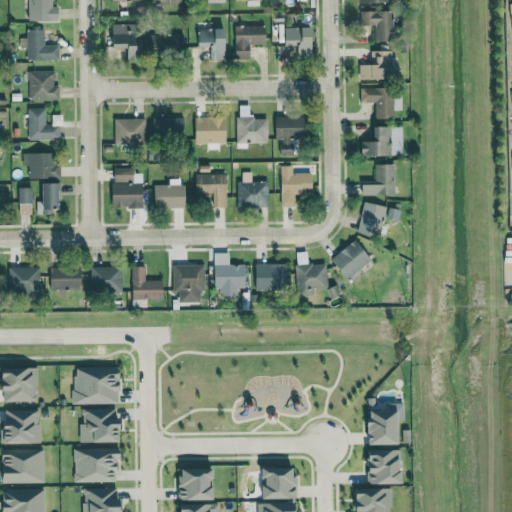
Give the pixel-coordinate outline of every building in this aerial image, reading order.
[(49,0),(24,0),(25,19),(53,19),(53,5),(49,5),(49,0)] [(357,25),(371,24),(371,39),(391,39),(390,10),(357,10),(357,25)] [(138,50),(139,34),(127,33),(127,24),(107,23),(106,49),(138,50)] [(245,58),(245,44),(261,43),(260,25),(229,25),(230,58),(245,58)] [(277,27),(278,46),(290,45),(290,55),(307,54),(306,26),(277,27)] [(55,44),(41,44),(41,29),(24,28),(24,37),(17,37),(17,47),(25,47),(25,59),(55,59),(55,44)] [(223,28),(193,28),(193,47),(205,47),(205,59),(223,58),(223,28)] [(180,33),(158,34),(159,49),(181,49),(180,33)] [(355,63),(356,77),(388,77),(388,50),(369,50),(369,63),(355,63)] [(27,100),(57,99),(56,85),(51,85),(51,70),(26,71),(27,100)] [(390,118),(390,110),(400,109),(399,94),(380,94),(380,87),(356,87),(357,101),(371,101),(371,118),(390,118)] [(43,108),(25,108),(25,138),(58,139),(58,114),(49,114),(49,124),(43,124),(43,108)] [(221,117),(191,116),(190,142),(220,143),(221,117)] [(233,142),(264,141),(264,116),(232,117),(233,142)] [(298,116),(270,117),(271,138),(299,137),(298,116)] [(179,117),(152,117),(152,140),(179,140),(179,117)] [(140,143),(140,118),(111,118),(110,142),(140,143)] [(401,154),(400,126),(370,126),(370,140),(356,140),(356,155),(401,154)] [(25,165),(25,178),(57,177),(56,159),(47,159),(47,151),(20,152),(20,165),(25,165)] [(392,163),(373,163),(373,181),(357,181),(357,194),(392,194),(392,163)] [(107,168),(109,207),(138,206),(137,173),(128,173),(128,166),(107,168)] [(265,181),(249,180),(249,171),(239,171),(239,181),(235,181),(235,206),(265,206),(265,181)] [(277,205),(293,205),(293,191),(307,191),(307,171),(278,171),(277,205)] [(223,173),(192,174),(192,194),(211,193),(211,207),(223,207),(223,173)] [(35,182),(35,213),(51,214),(52,199),(57,199),(57,182),(35,182)] [(182,184),(149,185),(150,208),(183,207),(182,184)] [(30,213),(29,186),(16,187),(17,213),(30,213)] [(376,236),(384,207),(361,201),(354,230),(376,236)] [(384,218),(396,221),(399,210),(386,207),(384,218)] [(343,279),(367,260),(351,239),(326,258),(343,279)] [(241,287),(241,264),(226,264),(226,252),(210,252),(211,288),(241,287)] [(251,288),(281,289),(282,263),(251,263),(251,288)] [(324,288),(323,263),(292,264),(293,296),(310,296),(310,288),(324,288)] [(197,301),(197,290),(201,290),(201,264),(169,265),(169,291),(176,291),(176,302),(197,301)] [(75,290),(76,267),(46,266),(45,289),(75,290)] [(87,267),(88,293),(118,292),(118,266),(87,267)] [(128,266),(128,299),(158,299),(158,279),(142,280),(141,266),(128,266)] [(36,268),(5,267),(4,293),(36,293),(36,268)] [(33,366),(0,366),(0,400),(33,400),(33,366)] [(115,402),(114,366),(68,367),(69,403),(115,402)] [(359,444),(390,443),(389,419),(399,419),(399,403),(382,403),(382,409),(361,410),(362,418),(358,418),(359,444)] [(110,442),(110,428),(117,428),(117,419),(111,419),(112,408),(79,407),(79,423),(75,423),(75,441),(110,442)] [(0,443),(36,442),(35,408),(0,410),(1,424),(0,424),(0,443)] [(111,481),(110,461),(113,461),(113,447),(70,448),(71,482),(111,481)] [(40,449),(0,449),(0,482),(40,482),(40,449)] [(393,483),(393,458),(396,458),(396,449),(358,449),(359,473),(363,473),(363,483),(393,483)] [(206,499),(205,467),(171,468),(172,499),(206,499)] [(255,498),(290,498),(290,476),(283,476),(283,467),(253,467),(253,476),(254,476),(255,498)] [(113,511),(113,488),(79,487),(78,511),(113,511)] [(2,511),(39,511),(40,489),(0,488),(0,511),(2,511)] [(386,511),(386,488),(345,488),(346,511),(352,511),(386,511)] [(288,511),(289,502),(254,503),(254,511),(288,511)] [(214,511),(214,503),(171,504),(171,511),(214,511)]
